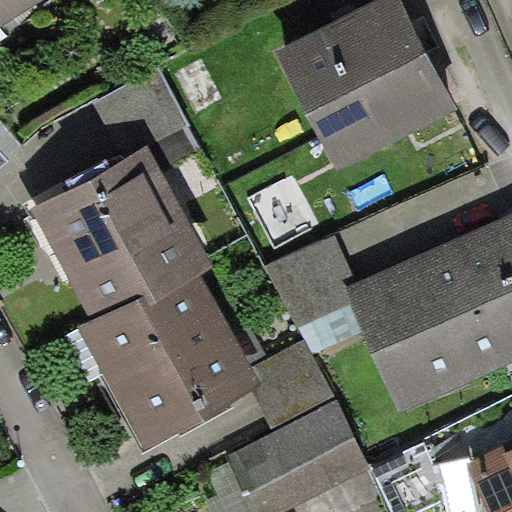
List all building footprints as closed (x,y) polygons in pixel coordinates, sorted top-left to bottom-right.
[(0,0),(0,30),(45,0),(0,0)] [(446,121),(391,11),(278,67),(332,177),(446,121)] [(158,74),(93,111),(124,165),(137,157),(189,128),(158,74)] [(0,180),(24,156),(0,132),(0,180)] [(124,165),(32,216),(101,336),(191,284),(205,276),(137,157),(124,165)] [(373,231),(384,258),(424,242),(414,215),(373,231)] [(330,246),(261,277),(287,332),(349,304),(402,418),(511,367),(511,230),(357,302),(330,246)] [(191,284),(101,336),(81,345),(133,455),(248,388),(242,376),(191,284)] [(242,376),(248,388),(273,436),(329,406),(299,347),(242,376)] [(329,406),(273,436),(221,464),(246,511),(283,511),(363,469),(329,406)] [(511,511),(511,441),(453,472),(473,511),(511,511)] [(432,511),(446,504),(418,452),(366,480),(383,511),(432,511)]
